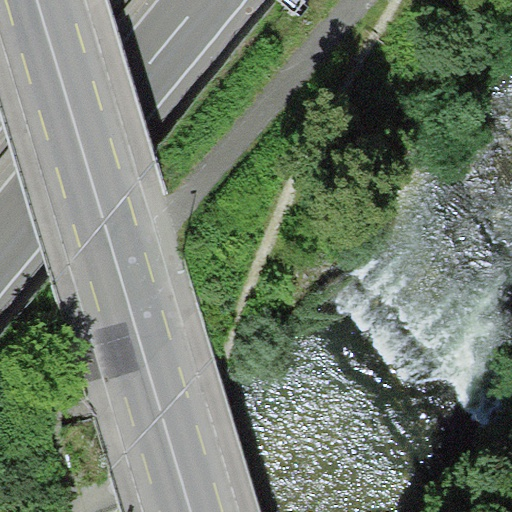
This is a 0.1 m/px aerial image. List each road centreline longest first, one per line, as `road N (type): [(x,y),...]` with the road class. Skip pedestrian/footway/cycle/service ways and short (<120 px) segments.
road 1 (secondary): [(191,511),(37,0)]
road 2 (motorway): [(0,247),(202,0)]
